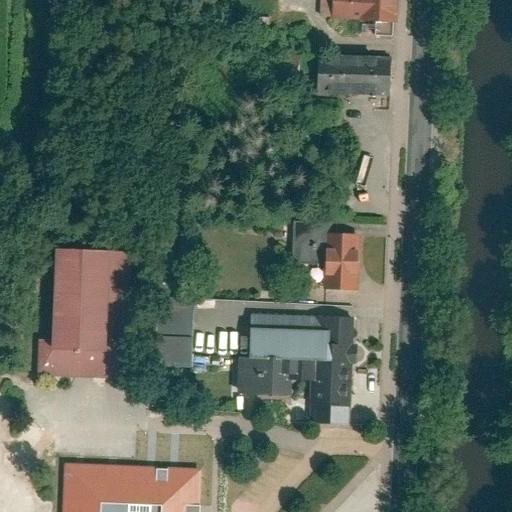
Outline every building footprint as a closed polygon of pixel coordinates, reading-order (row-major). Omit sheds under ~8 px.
[(401,0),(324,0),(324,18),(362,19),(361,24),(401,25),(401,0)] [(396,57),(319,55),(318,98),(289,97),(288,136),(323,137),(325,99),(395,101),(396,57)] [(369,232),(298,230),(297,264),(326,265),(326,293),(367,294),(369,232)] [(38,346),(38,377),(130,378),(131,350),(113,350),(114,250),(56,249),(54,347),(38,346)] [(176,337),(195,337),(196,307),(177,307),(176,337)] [(346,412),(347,316),(250,314),(249,360),(214,360),(213,394),(309,395),(308,411),(346,412)] [(197,367),(197,338),(161,338),(162,367),(197,367)] [(134,450),(135,425),(61,424),(60,449),(134,450)] [(207,511),(209,441),(162,440),(160,511),(207,511)]
